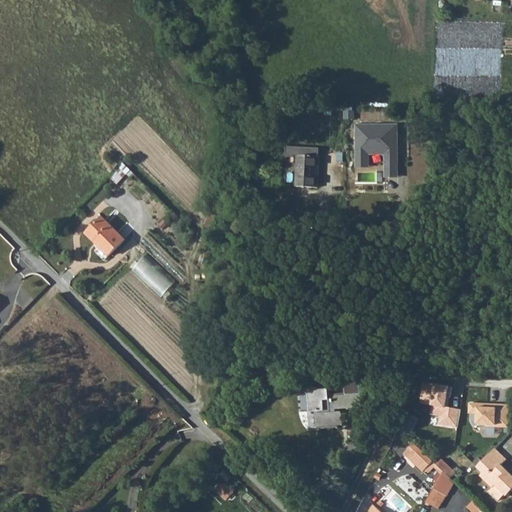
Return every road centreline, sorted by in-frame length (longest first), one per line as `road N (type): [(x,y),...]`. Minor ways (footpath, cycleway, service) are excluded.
road 1 (unclassified): [(0,222),(202,426)]
road 2 (unclassified): [(292,511),(202,426)]
